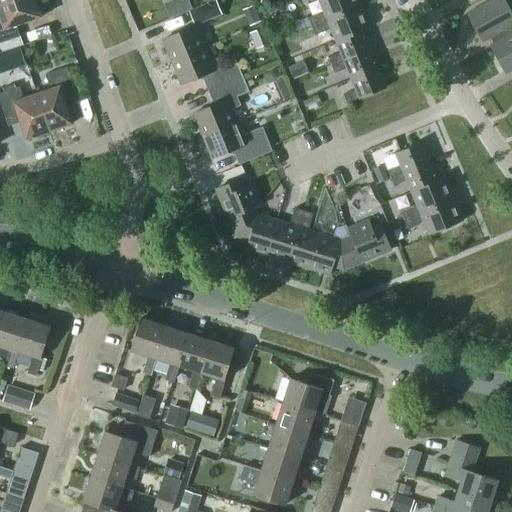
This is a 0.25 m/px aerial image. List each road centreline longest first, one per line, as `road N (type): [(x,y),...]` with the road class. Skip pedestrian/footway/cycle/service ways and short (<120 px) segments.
road 1 (residential): [(112,265),(401,358)]
road 2 (residential): [(33,511),(112,265)]
road 3 (residential): [(511,166),(415,0)]
road 4 (residential): [(353,511),(401,358)]
road 5 (residential): [(122,137),(76,0)]
road 6 (residential): [(112,265),(136,185),(122,137)]
road 7 (residential): [(0,173),(122,137)]
